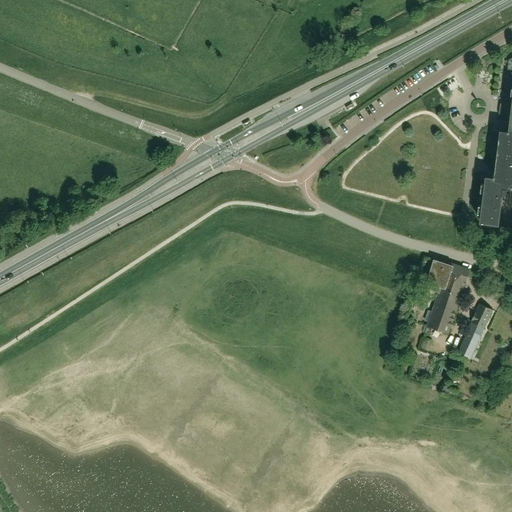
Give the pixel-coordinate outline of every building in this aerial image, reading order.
[(480,220),(480,221),(498,223),(498,222),(501,195),(506,196),(507,188),(511,189),(511,188),(511,58),(510,60),(505,97),(504,103),(507,107),(506,114),(511,115),(509,132),(500,131),(500,132),(495,172),(494,178),(486,177),(486,178),(484,193),(480,220)] [(461,121),(455,126),(462,133),(468,127),(461,121)] [(465,279),(467,271),(460,269),(461,267),(454,264),(453,266),(433,260),(425,282),(435,286),(440,287),(444,289),(447,280),(464,286),(466,279),(465,279)] [(447,333),(462,287),(463,287),(464,286),(447,280),(444,289),(440,287),(435,286),(433,291),(438,292),(427,326),(447,333)] [(479,304),(471,322),(484,328),(493,310),(479,304)] [(471,322),(461,344),(474,350),(484,328),(471,322)] [(427,351),(430,341),(423,339),(419,349),(427,351)] [(464,358),(462,358),(460,358),(458,359),(457,360),(456,362),(456,364),(457,366),(458,368),(459,369),(461,369),(463,369),(465,368),(467,367),(468,365),(468,363),(467,361),(466,359),(464,358)]
